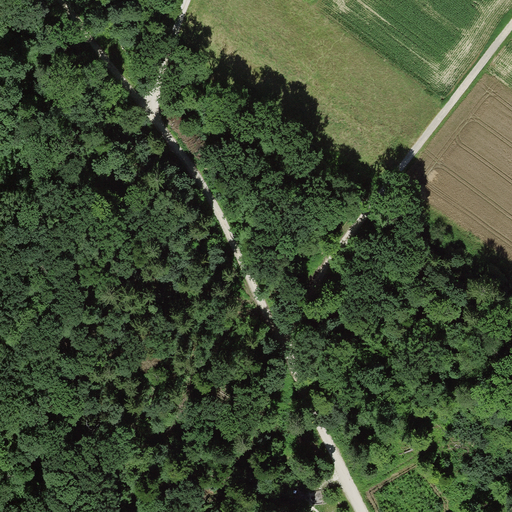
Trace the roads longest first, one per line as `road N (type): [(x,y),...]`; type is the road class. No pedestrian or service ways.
road 1 (track): [(151,109),(224,221),(362,511)]
road 2 (track): [(285,345),(355,226),(511,23)]
road 3 (track): [(60,0),(151,109)]
